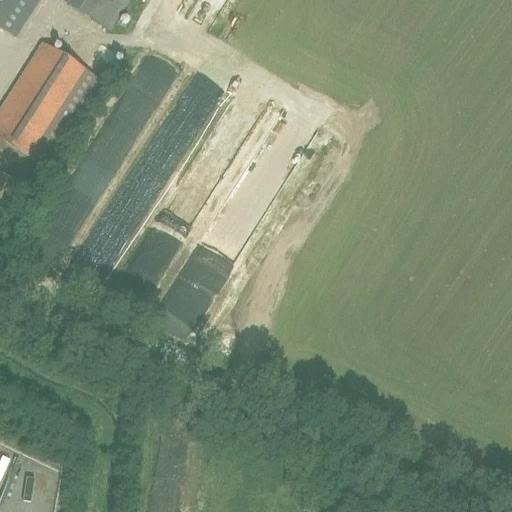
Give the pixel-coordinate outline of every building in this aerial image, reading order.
[(0,0),(0,28),(14,37),(37,0),(0,0)] [(61,0),(109,25),(121,0),(61,0)] [(102,85),(93,79),(41,46),(0,109),(0,140),(38,165),(47,171),(102,85)] [(0,213),(17,187),(0,175),(0,213)] [(96,255),(141,192),(122,178),(78,242),(96,255)]
